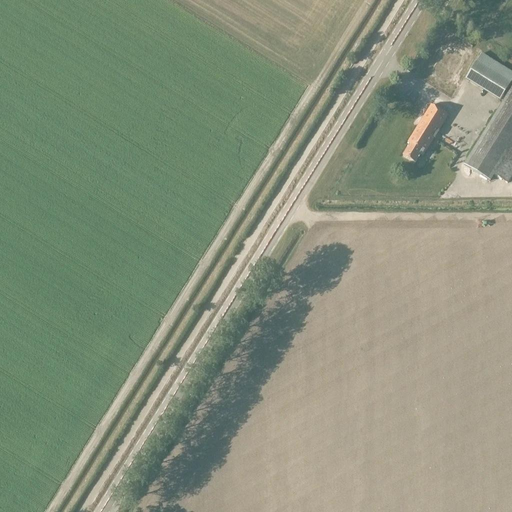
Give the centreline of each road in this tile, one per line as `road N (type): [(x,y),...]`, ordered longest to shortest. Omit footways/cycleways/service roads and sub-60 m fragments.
road 1 (secondary): [(101,511),(420,0)]
road 2 (track): [(52,511),(368,0)]
